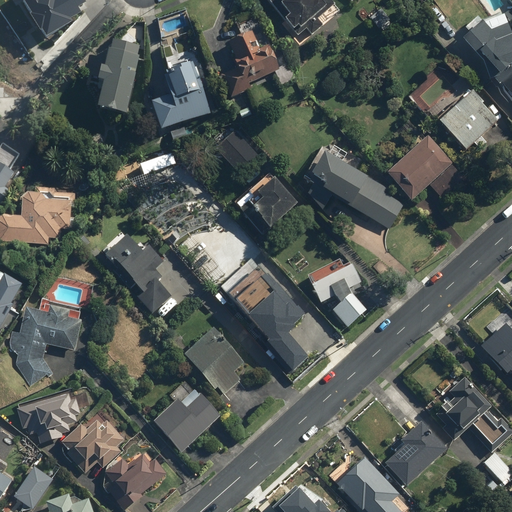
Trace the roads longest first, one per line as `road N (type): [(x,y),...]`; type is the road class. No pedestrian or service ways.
road 1 (residential): [(511,229),(199,511)]
road 2 (unknown): [(119,0),(0,132)]
road 3 (unknown): [(427,306),(511,410)]
